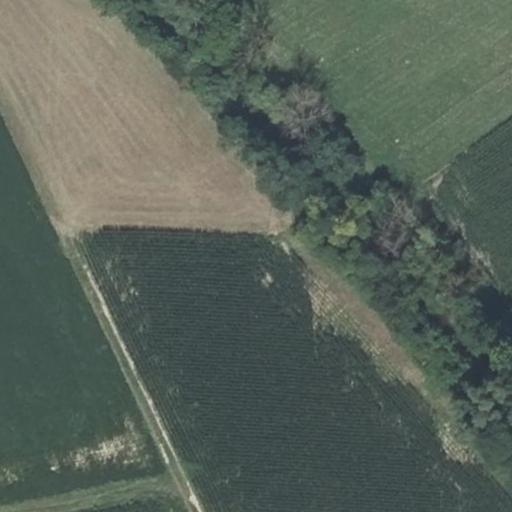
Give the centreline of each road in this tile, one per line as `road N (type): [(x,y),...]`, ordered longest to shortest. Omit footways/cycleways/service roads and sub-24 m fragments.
road 1 (track): [(185,480),(0,95)]
road 2 (track): [(185,480),(21,511)]
